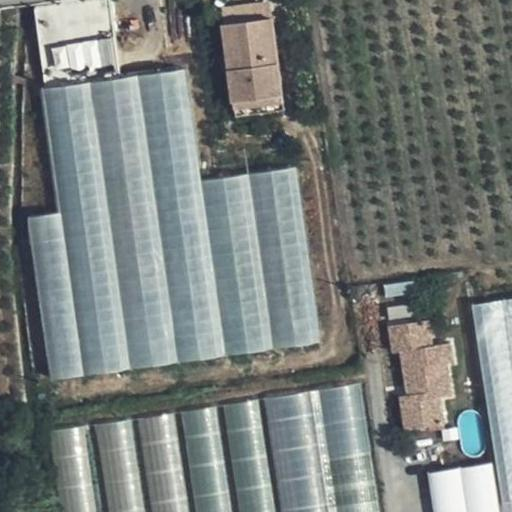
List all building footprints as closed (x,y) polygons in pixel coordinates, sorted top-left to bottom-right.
[(225,17),(225,23),(274,17),(273,10),(225,17)] [(285,94),(274,17),(225,23),(236,101),(285,94)] [(94,26),(94,39),(76,39),(77,69),(119,69),(118,26),(94,26)] [(51,374),(324,341),(303,164),(204,176),(191,67),(47,84),(62,209),(32,213),(51,374)] [(285,94),(236,101),(238,116),(287,109),(285,94)] [(511,293),(482,298),(511,500),(511,293)] [(439,379),(450,378),(448,363),(455,362),(452,343),(434,345),(429,319),(392,325),(396,352),(404,350),(409,384),(419,383),(420,393),(410,394),(403,395),(406,412),(413,411),(415,428),(445,424),(441,396),(439,379)] [(439,379),(441,396),(453,395),(450,378),(439,379)] [(57,426),(68,511),(382,511),(365,382),(262,395),(262,399),(57,426)] [(409,384),(410,394),(420,393),(419,383),(409,384)] [(413,411),(406,412),(408,429),(415,428),(413,411)]
